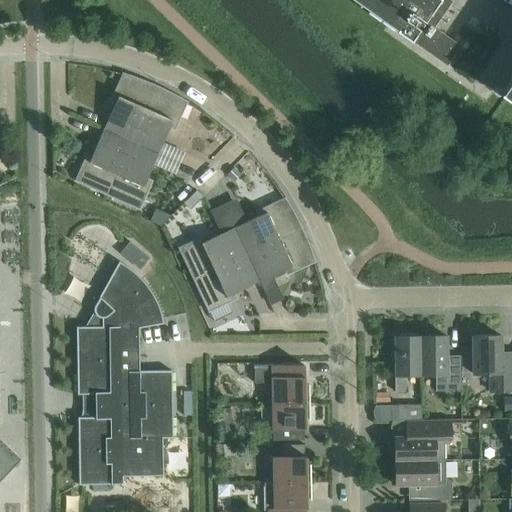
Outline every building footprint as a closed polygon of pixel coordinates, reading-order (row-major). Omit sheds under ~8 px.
[(362,0),(394,22),(397,24),(394,29),(447,66),(460,46),(434,28),(449,6),(439,0),(362,0)] [(117,98),(103,129),(131,141),(155,87),(144,82),(137,79),(130,77),(122,74),(113,96),(117,98)] [(499,92),(498,93),(511,103),(511,83),(504,95),(499,92)] [(166,91),(155,87),(131,141),(158,153),(172,122),(176,124),(186,102),(179,99),(172,95),(166,91)] [(131,141),(103,129),(89,160),(85,158),(75,180),(107,194),(131,141)] [(131,141),(107,194),(139,208),(148,187),(144,185),(158,153),(131,141)] [(196,226),(194,216),(208,213),(203,195),(173,203),(177,218),(166,221),(170,234),(196,226)] [(288,205),(284,199),(262,209),(265,213),(234,228),(246,255),(301,229),(295,219),(292,212),(288,205)] [(246,255),(234,228),(203,242),(201,238),(179,248),(194,279),(246,255)] [(302,233),(301,229),(246,255),(259,282),(290,267),(292,272),(313,261),(311,254),(308,247),(305,240),(302,233)] [(246,255),(194,279),(209,311),(230,301),(228,296),(259,282),(246,255)] [(86,327),(76,327),(77,395),(82,394),(85,402),(83,405),(82,409),(81,417),(77,417),(78,485),(122,484),(122,476),(163,476),(162,438),(172,438),(171,371),(139,371),(138,328),(163,324),(163,322),(162,318),(158,304),(151,291),(142,280),(131,270),(119,261),(95,304),(93,308),(94,312),(96,316),(86,327)] [(511,361),(500,361),(500,335),(472,336),(473,374),(489,374),(490,392),(511,391),(511,361)] [(420,337),(421,375),(435,375),(435,391),(460,391),(460,356),(446,356),(446,336),(420,337)] [(421,375),(420,337),(394,337),(395,392),(406,392),(406,375),(421,375)] [(272,403),(309,402),(309,385),(303,385),(303,365),(271,365),(272,403)] [(388,403),(388,393),(375,393),(375,403),(388,403)] [(309,420),(309,402),(272,403),(272,440),(304,440),(304,420),(309,420)] [(413,421),(421,420),(421,405),(395,405),(395,421),(413,420),(413,421)] [(421,420),(413,421),(413,436),(394,437),(394,461),(444,460),(444,443),(450,439),(450,420),(421,420)] [(0,480),(20,459),(0,439),(0,480)] [(273,483),(310,482),(310,465),(305,465),(304,445),(279,445),(279,457),(272,457),(273,483)] [(444,460),(394,461),(395,485),(409,485),(410,501),(451,500),(451,482),(444,478),(444,460)] [(310,482),(273,483),(263,483),(264,511),(268,511),(267,511),(305,511),(305,500),(311,500),(310,482)]
